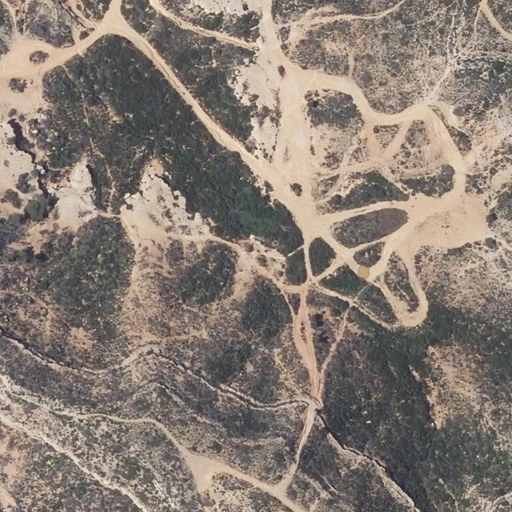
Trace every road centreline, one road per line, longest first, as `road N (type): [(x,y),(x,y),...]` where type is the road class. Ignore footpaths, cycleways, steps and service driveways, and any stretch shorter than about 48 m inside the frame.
road 1 (track): [(270,0),(268,37),(305,73),(295,121),(311,277)]
road 2 (track): [(115,16),(223,141),(257,168),(307,190)]
road 3 (track): [(311,277),(294,329),(313,383),(275,489)]
road 4 (track): [(116,0),(115,16),(93,38),(44,67),(0,71)]
